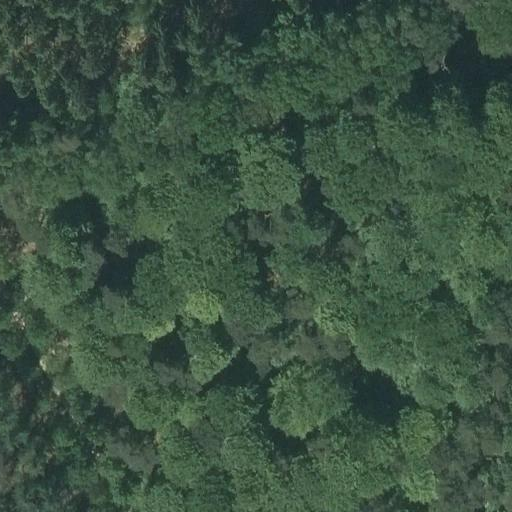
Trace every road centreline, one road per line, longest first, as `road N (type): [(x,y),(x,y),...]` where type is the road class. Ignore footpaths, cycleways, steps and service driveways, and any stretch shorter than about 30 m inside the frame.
road 1 (unknown): [(511,13),(389,114),(292,165),(171,206),(0,304)]
road 2 (track): [(300,0),(0,121)]
road 3 (track): [(139,511),(0,264)]
